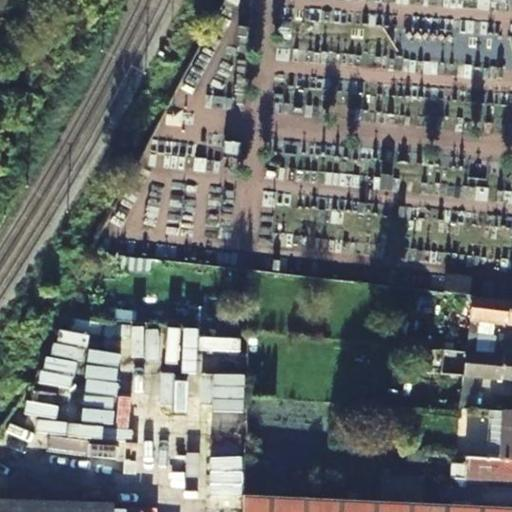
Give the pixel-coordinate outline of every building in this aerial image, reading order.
[(466,294),(469,278),(448,273),(444,290),(466,294)] [(511,302),(497,300),(469,298),(467,320),(511,328),(511,302)] [(475,338),(475,332),(466,331),(464,331),(463,354),(491,357),(493,341),(475,338)] [(460,354),(458,378),(467,379),(511,383),(511,358),(491,357),(463,354),(460,354)] [(456,411),(465,412),(467,379),(458,378),(456,411)] [(456,411),(453,449),(467,450),(469,412),(465,412),(456,411)] [(511,414),(503,414),(500,460),(511,460),(511,414)] [(407,479),(420,479),(421,479),(423,454),(409,453),(407,479)] [(511,483),(511,460),(500,460),(465,459),(463,481),(511,483)] [(407,479),(380,477),(379,504),(405,505),(407,479)] [(419,506),(420,479),(407,479),(405,505),(419,506)] [(239,498),(238,511),(430,511),(431,506),(419,506),(405,505),(379,504),(364,504),(247,498),(239,498)] [(109,511),(110,510),(0,503),(0,511),(109,511)]
